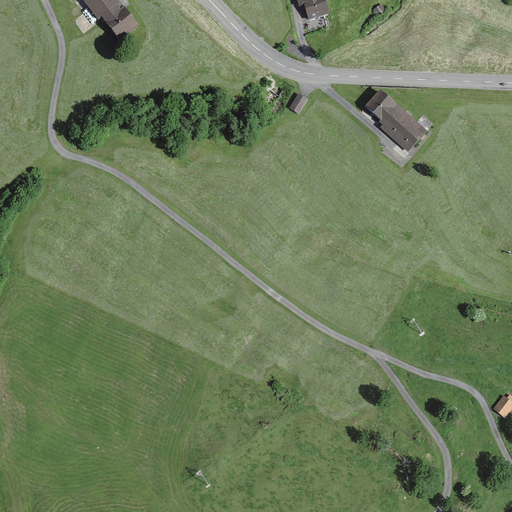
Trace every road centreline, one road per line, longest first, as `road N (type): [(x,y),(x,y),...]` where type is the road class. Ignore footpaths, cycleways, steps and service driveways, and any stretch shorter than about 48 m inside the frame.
road 1 (tertiary): [(511,83),(297,72),(261,52),(207,0)]
road 2 (track): [(438,511),(453,487),(450,458),(380,359)]
